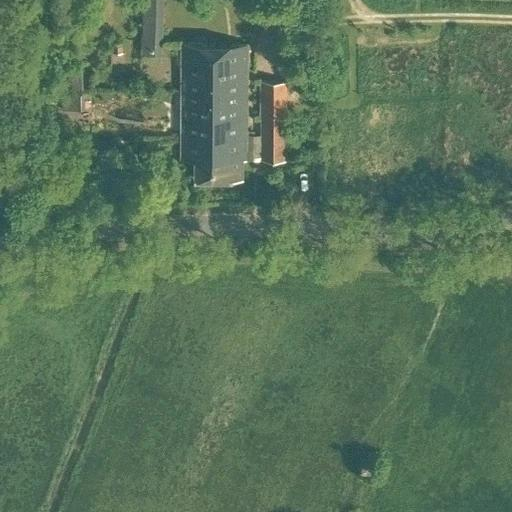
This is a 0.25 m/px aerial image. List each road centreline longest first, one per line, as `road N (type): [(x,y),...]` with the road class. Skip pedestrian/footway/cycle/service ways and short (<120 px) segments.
road 1 (tertiary): [(0,262),(109,228),(445,228),(511,215)]
road 2 (track): [(511,18),(351,20)]
